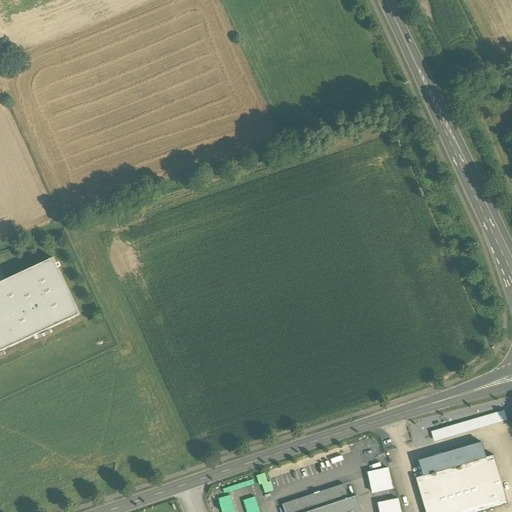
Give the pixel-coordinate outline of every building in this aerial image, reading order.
[(0,350),(78,314),(52,261),(0,285),(0,350)] [(434,440),(508,421),(505,411),(431,430),(434,440)] [(482,442),(419,461),(424,476),(416,478),(426,511),(481,511),(483,511),(508,504),(494,455),(486,457),(482,442)] [(368,471),(373,493),(394,489),(389,466),(368,471)] [(262,484),(268,483),(265,474),(256,476),(259,485),(262,484)] [(252,480),(223,490),(224,494),(254,485),(252,480)] [(262,484),(265,494),(273,491),(270,482),(268,483),(262,484)] [(344,485),(283,505),(285,511),(362,511),(357,496),(349,498),(344,485)] [(244,501),(245,506),(256,502),(255,497),(244,501)] [(402,511),(399,497),(378,502),(380,511),(402,511)] [(245,506),(247,510),(258,507),(256,502),(245,506)]
